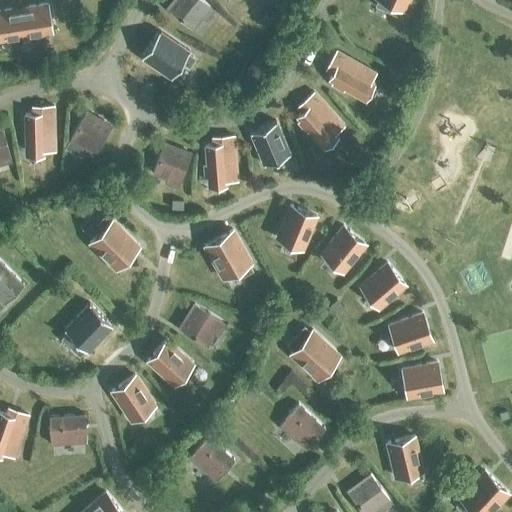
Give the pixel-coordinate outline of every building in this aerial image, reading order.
[(202,0),(172,0),(172,1),(167,7),(192,27),(201,16),(205,19),(213,9),(209,6),(209,5),(202,0)] [(282,0),(281,0),(276,5),(281,10),(287,7),(282,0)] [(405,10),(409,1),(409,0),(384,0),(386,1),(391,3),(387,11),(398,15),(401,8),(405,10)] [(46,3),(19,7),(23,35),(51,31),(46,3)] [(0,10),(0,38),(23,35),(19,7),(0,10)] [(267,17),(261,26),(267,30),(273,21),(267,17)] [(182,49),(184,47),(154,27),(135,53),(166,74),(176,58),(183,62),(189,54),(182,49)] [(377,71),(336,48),(325,68),(332,72),(328,79),(366,100),(376,83),(371,81),(377,71)] [(345,124),(314,89),(297,104),(301,110),(295,115),(325,149),(339,136),(336,132),(345,124)] [(56,150),(55,103),(31,104),(32,111),(24,111),(25,156),(44,155),(44,150),(56,150)] [(94,152),(110,125),(86,111),(70,138),(83,145),(80,150),(91,156),(94,152)] [(0,163),(10,160),(9,156),(9,155),(1,125),(0,125),(0,163)] [(274,158),(275,163),(288,160),(287,155),(280,125),(252,131),(260,162),(274,158)] [(238,180),(234,133),(211,134),(212,142),(204,143),(207,187),(226,186),(226,181),(238,180)] [(179,182),(190,152),(164,142),(153,171),(166,177),(165,182),(177,186),(178,182),(179,182)] [(185,198),(173,198),(173,208),(185,207),(185,198)] [(317,214),(288,202),(273,237),(302,250),(317,214)] [(115,270),(141,245),(112,216),(109,219),(104,214),(95,223),(101,228),(88,242),(115,270)] [(343,272),(368,242),(343,222),(319,252),(343,272)] [(253,261),(233,227),(202,244),(221,278),(238,268),(243,275),(253,270),(249,263),(253,261)] [(3,255),(0,257),(0,299),(7,306),(17,296),(11,289),(26,276),(3,255)] [(378,308),(407,283),(387,259),(385,261),(358,285),(378,308)] [(85,348),(87,350),(112,324),(89,302),(63,328),(77,341),(72,347),(79,354),(85,348)] [(218,334),(225,323),(221,320),(194,303),(179,327),(206,344),(214,331),(218,334)] [(397,352),(434,339),(423,309),(386,322),(397,352)] [(317,379),(341,353),(312,326),(309,329),(304,324),(297,332),(302,337),(288,353),(317,379)] [(195,361),(166,336),(145,360),(174,385),(195,361)] [(403,400),(434,393),(427,365),(397,372),(400,387),(395,388),(398,400),(403,399),(403,400)] [(157,404),(135,372),(109,390),(130,422),(157,404)] [(253,383),(246,393),(253,398),(259,389),(253,383)] [(279,423),(305,447),(324,426),(298,402),(279,423)] [(14,457),(30,412),(8,404),(5,411),(0,409),(0,456),(1,457),(3,453),(14,457)] [(84,414),(49,416),(51,445),(87,443),(84,414)] [(424,470),(415,433),(384,440),(393,477),(405,474),(407,482),(423,478),(421,471),(424,470)] [(208,435),(189,457),(215,481),(235,459),(208,435)] [(491,511),(511,492),(484,467),(456,496),(460,499),(455,504),(463,511),(468,506),(474,511),(491,511)] [(371,474),(348,491),(363,511),(379,511),(381,511),(391,503),(392,503),(389,499),(371,474)] [(174,477),(167,485),(177,493),(183,486),(174,477)] [(125,511),(105,489),(78,511),(125,511)]
